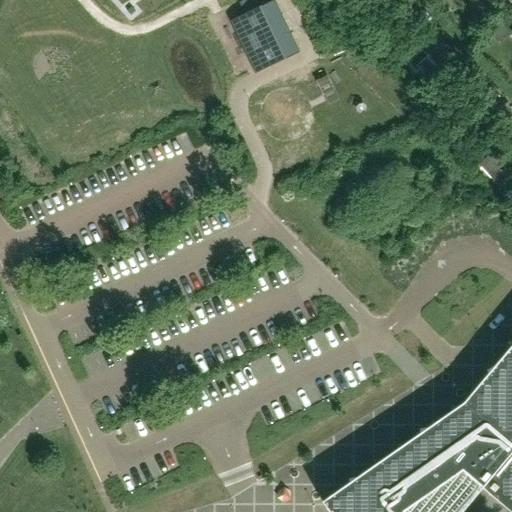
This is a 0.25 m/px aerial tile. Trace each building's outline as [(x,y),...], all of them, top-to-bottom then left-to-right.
[(299,52),(274,0),(273,1),(274,4),(269,6),(265,0),(244,0),(239,3),(239,4),(241,3),(247,17),(233,23),(231,21),(230,21),(255,74),(257,73),(255,70),(297,50),(298,53),(299,52)] [(511,0),(489,0),(511,23),(511,0)] [(326,75),(315,81),(323,96),(334,90),(326,75)] [(495,152),(480,166),(497,184),(506,194),(511,188),(511,170),(511,171),(495,152)] [(0,348),(11,344),(0,314),(0,348)] [(511,511),(511,344),(463,403),(321,502),(328,511),(461,511),(482,488),(509,511),(511,511)]
